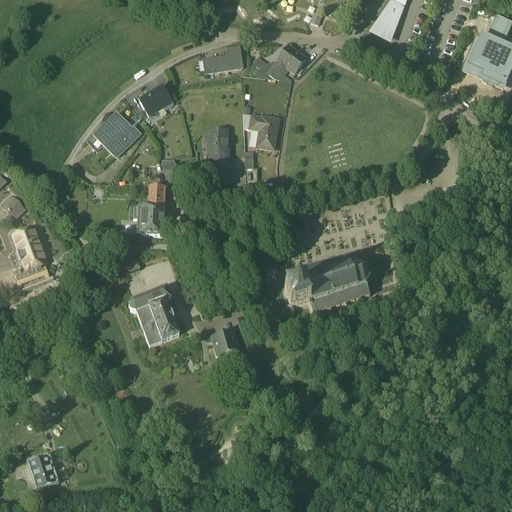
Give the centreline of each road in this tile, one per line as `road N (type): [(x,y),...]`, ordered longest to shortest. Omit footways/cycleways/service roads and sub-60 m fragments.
road 1 (residential): [(437,148),(419,196),(386,230),(173,296),(85,297)]
road 2 (residential): [(85,297),(50,254),(79,190),(161,114),(231,85)]
road 3 (track): [(136,334),(166,324),(179,364),(228,348),(276,262)]
road 4 (residential): [(68,0),(163,62),(231,85)]
